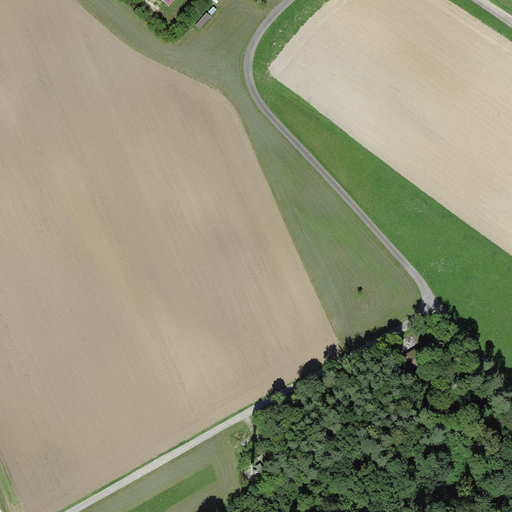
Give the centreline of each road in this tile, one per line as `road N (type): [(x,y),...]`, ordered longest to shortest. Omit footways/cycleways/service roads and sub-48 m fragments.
road 1 (track): [(72,511),(418,318),(427,292),(251,84),(250,50),(283,0)]
road 2 (track): [(427,292),(511,389)]
